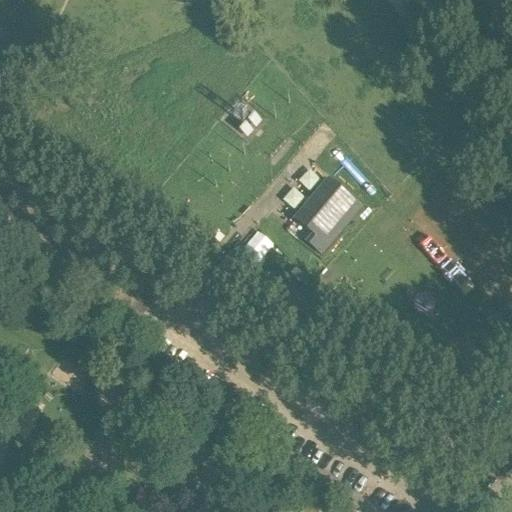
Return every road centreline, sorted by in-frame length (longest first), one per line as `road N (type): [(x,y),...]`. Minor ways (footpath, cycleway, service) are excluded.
road 1 (track): [(372,511),(0,278)]
road 2 (track): [(511,172),(394,0)]
